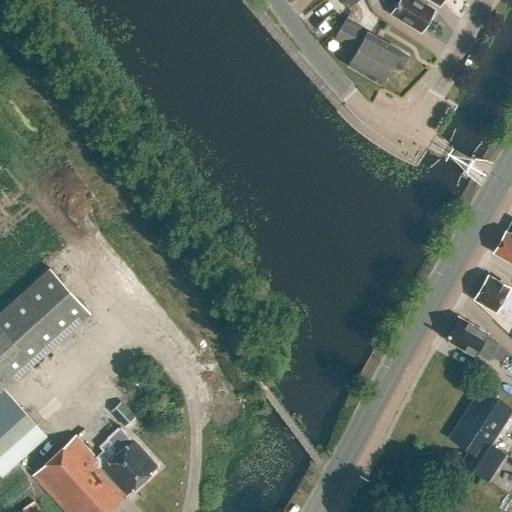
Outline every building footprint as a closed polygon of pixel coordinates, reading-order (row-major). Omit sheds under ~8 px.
[(383,0),(398,9),(395,14),(422,31),(434,10),(417,0),(383,0)] [(402,50),(346,18),(334,38),(348,46),(345,51),(352,55),(347,64),(382,84),(391,69),(398,73),(408,55),(401,51),(402,50)] [(511,231),(507,229),(494,251),(511,261),(511,231)] [(48,266),(0,309),(0,391),(89,312),(48,266)] [(498,281),(488,275),(473,299),(511,321),(511,288),(505,284),(500,279),(498,281)] [(489,360),(498,344),(485,337),(487,334),(455,316),(445,335),(447,336),(445,339),(461,348),(460,350),(470,356),(472,354),(474,356),(476,353),(489,360)] [(489,444),(511,408),(480,388),(448,437),(469,450),(461,463),(487,480),(504,453),(489,444)] [(120,401),(110,411),(124,427),(135,418),(120,401)] [(0,474),(1,476),(46,435),(24,411),(0,433),(0,474)] [(64,445),(116,503),(126,493),(127,494),(156,467),(119,426),(106,438),(107,438),(98,446),(102,450),(94,457),(75,436),(64,445)] [(105,511),(116,503),(64,445),(33,474),(67,511),(105,511)]
